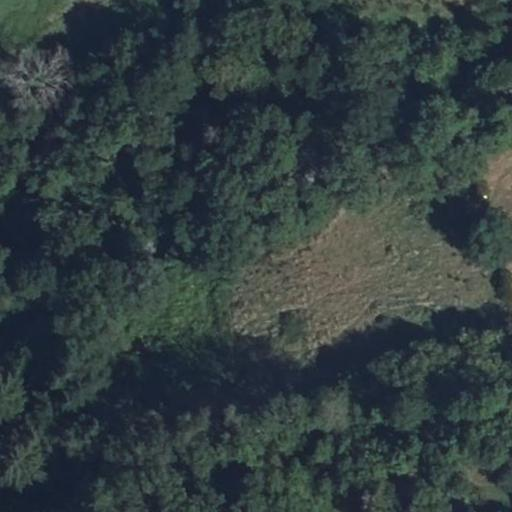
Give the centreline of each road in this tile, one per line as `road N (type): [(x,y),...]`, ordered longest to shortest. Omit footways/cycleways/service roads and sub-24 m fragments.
road 1 (unclassified): [(0,328),(122,252),(511,91)]
road 2 (track): [(412,134),(351,41),(346,0)]
